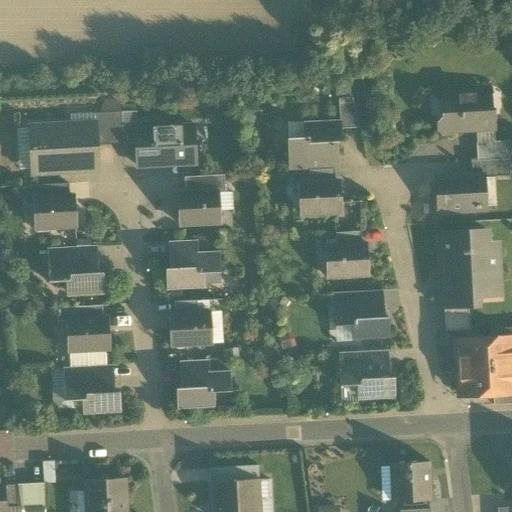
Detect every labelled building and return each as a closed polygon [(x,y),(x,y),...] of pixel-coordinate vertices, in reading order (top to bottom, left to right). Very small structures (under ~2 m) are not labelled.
[(437,130),(442,135),(449,135),(453,130),(462,130),(462,131),(475,130),(493,129),(492,111),(490,111),(489,93),(441,95),(442,106),(444,106),(444,118),(442,118),(441,118),(437,124),(437,130)] [(338,99),(339,125),(340,125),(340,129),(358,128),(351,99),(338,99)] [(239,119),(253,124),(258,109),(245,104),(239,119)] [(136,112),(120,113),(122,145),(136,144),(135,129),(137,129),(136,112)] [(96,146),(122,145),(120,113),(94,114),(95,124),(96,146)] [(95,124),(94,114),(69,115),(70,125),(95,124)] [(286,123),(286,138),(307,138),(306,126),(307,122),(286,123)] [(68,166),(68,172),(97,170),(96,146),(95,124),(70,125),(30,127),(32,170),(57,169),(57,166),(68,166)] [(286,138),(287,159),(337,157),(337,148),(333,149),(333,142),(337,142),(341,142),(340,129),(340,125),(339,125),(306,126),(307,138),(286,138)] [(18,170),(32,170),(30,127),(16,128),(18,170)] [(136,144),(137,167),(157,166),(157,163),(194,161),(192,127),(137,129),(135,129),(136,144)] [(475,130),(476,143),(494,142),(493,129),(475,130)] [(476,143),(477,161),(508,160),(507,141),(494,142),(476,143)] [(288,172),(308,171),(333,169),(338,169),(337,157),(287,159),(288,172)] [(509,177),(508,160),(477,161),(471,162),(472,177),(472,179),(479,178),(494,178),(509,177)] [(334,181),(333,169),(308,171),(309,182),(334,181)] [(217,192),(217,193),(224,193),(223,175),(183,178),(184,194),(217,192)] [(436,179),(438,211),(481,209),(479,178),(472,179),(472,177),(436,179)] [(479,178),(481,209),(495,208),(494,178),(479,178)] [(298,183),(300,215),(339,213),(338,181),(334,181),(309,182),(298,183)] [(27,186),(28,199),(34,199),(34,197),(69,196),(68,184),(27,186)] [(178,194),(180,226),(219,224),(218,210),(217,193),(217,192),(184,194),(178,194)] [(232,192),(224,193),(217,193),(218,210),(233,210),(232,192)] [(34,199),(36,230),(74,228),(73,195),(69,196),(34,197),(34,199)] [(334,233),(335,245),(361,244),(360,232),(334,233)] [(443,304),(443,306),(467,304),(472,304),(471,295),(488,294),(487,273),(497,273),(496,245),(488,246),(487,233),(439,235),(441,269),(445,268),(447,303),(443,304)] [(168,243),(168,255),(197,253),(196,241),(168,243)] [(326,246),(327,278),(366,275),(365,244),(361,244),(335,245),(326,246)] [(47,249),(47,261),(94,259),(93,247),(47,249)] [(165,270),(166,286),(200,285),(199,273),(219,272),(218,252),(197,253),(168,255),(169,269),(165,270)] [(69,280),(70,292),(103,290),(103,273),(98,273),(95,273),(94,267),(98,266),(97,258),(94,259),(47,261),(48,281),(69,280)] [(332,294),(332,305),(382,303),(382,291),(332,294)] [(173,302),(173,314),(196,313),(196,301),(173,302)] [(355,325),(355,336),(389,334),(388,317),(383,318),(382,303),(332,305),(334,326),(355,325)] [(443,306),(445,332),(469,330),(467,304),(443,306)] [(56,309),(57,322),(67,321),(67,320),(102,318),(101,306),(56,309)] [(170,315),(171,346),(210,344),(208,312),(196,313),(173,314),(170,315)] [(208,312),(210,344),(223,344),(221,312),(208,312)] [(67,321),(69,352),(104,350),(108,350),(106,318),(102,318),(67,320),(67,321)] [(355,325),(334,326),(335,343),(355,342),(355,336),(355,325)] [(511,339),(511,327),(488,329),(489,341),(511,339)] [(292,332),(278,336),(282,350),(295,346),(292,332)] [(457,343),(458,369),(511,365),(511,339),(489,341),(457,343)] [(104,354),(104,350),(69,352),(70,368),(106,366),(105,354),(104,354)] [(338,353),(338,365),(385,363),(384,351),(338,353)] [(183,362),(183,373),(209,372),(208,360),(183,362)] [(361,381),(361,392),(395,390),(394,377),(389,377),(388,363),(385,363),(338,365),(339,382),(361,381)] [(511,365),(458,369),(460,395),(492,393),(511,392),(511,365)] [(62,368),(63,380),(113,378),(113,366),(106,366),(70,368),(62,368)] [(63,380),(62,368),(50,369),(51,405),(56,405),(56,410),(86,409),(85,400),(64,401),(63,380)] [(176,389),(176,406),(210,404),(209,393),(230,392),(229,371),(209,372),(183,373),(179,374),(180,389),(176,389)] [(86,409),(86,411),(119,409),(119,392),(114,392),(113,378),(63,380),(64,401),(85,400),(86,409)] [(361,381),(339,382),(340,405),(362,404),(361,392),(361,381)] [(511,392),(492,393),(493,404),(511,403),(511,392)] [(42,464),(43,484),(54,483),(54,463),(42,464)] [(395,500),(395,502),(429,501),(428,479),(426,479),(425,463),(394,464),(394,466),(395,500)] [(249,481),(258,480),(258,466),(209,468),(210,482),(212,482),(249,481)] [(381,501),(395,500),(394,466),(380,466),(381,501)] [(87,491),(88,511),(125,511),(124,478),(87,480),(87,491)] [(255,498),(269,498),(268,480),(258,480),(249,481),(249,499),(255,498)] [(255,498),(256,511),(271,511),(270,480),(268,480),(269,498),(255,498)] [(216,511),(256,511),(255,498),(249,499),(249,481),(212,482),(213,503),(216,503),(216,511)] [(20,507),(21,511),(45,510),(43,484),(17,485),(20,507)] [(4,486),(6,508),(17,507),(16,485),(4,486)] [(69,511),(88,511),(87,491),(69,492),(69,511)]
